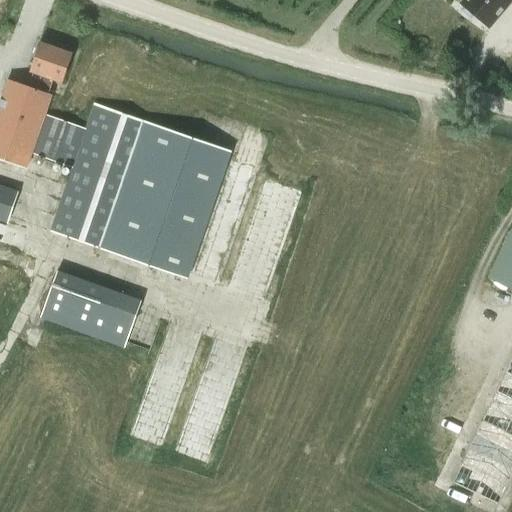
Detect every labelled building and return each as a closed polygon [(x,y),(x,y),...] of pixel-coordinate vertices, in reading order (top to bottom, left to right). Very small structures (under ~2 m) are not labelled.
[(465,0),(461,5),(464,7),(461,11),(470,19),(473,15),(488,28),(511,0),(465,0)] [(7,80),(0,100),(0,158),(26,168),(31,154),(44,116),(51,97),(47,95),(53,80),(62,84),(72,55),(39,43),(29,72),(33,73),(28,88),(7,80)] [(49,231),(112,252),(155,127),(93,105),(85,130),(44,116),(31,154),(71,168),(49,231)] [(222,120),(218,145),(229,147),(233,121),(222,120)] [(227,152),(155,127),(112,252),(184,277),(227,152)] [(0,185),(0,222),(6,224),(17,192),(0,185)] [(511,233),(489,278),(511,289),(511,233)] [(122,344),(135,295),(47,272),(34,320),(122,344)] [(511,470),(511,356),(450,481),(495,504),(511,470)]
